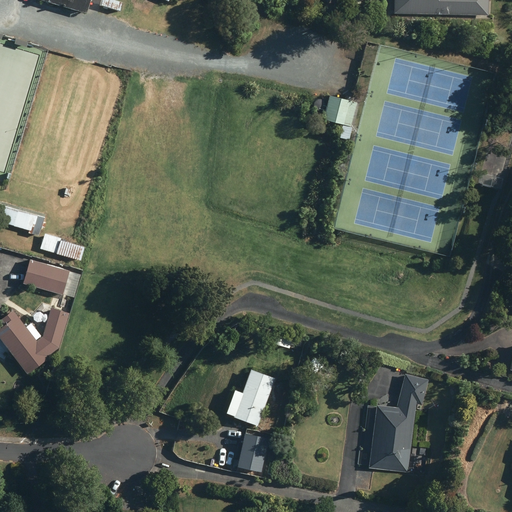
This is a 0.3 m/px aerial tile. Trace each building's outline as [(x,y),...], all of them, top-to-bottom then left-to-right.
[(39,0),(85,13),(88,0),(39,0)] [(101,0),(100,5),(119,11),(122,2),(114,0),(101,0)] [(394,0),(394,13),(487,15),(487,13),(491,13),(491,5),(487,5),(487,0),(394,0)] [(328,96),(322,119),(350,126),(356,103),(348,101),(349,96),(346,96),(345,100),(328,96)] [(504,173),(483,167),(478,184),(500,190),(504,173)] [(0,221),(28,229),(28,232),(38,235),(40,226),(44,227),(45,222),(42,221),(43,217),(0,204),(0,221)] [(59,240),(60,238),(44,233),(40,249),(80,260),(84,247),(81,246),(83,239),(66,234),(64,242),(59,240)] [(22,283),(61,294),(68,271),(29,260),(22,283)] [(36,340),(35,339),(40,335),(30,322),(25,326),(12,310),(0,318),(0,320),(4,325),(0,327),(0,340),(26,374),(48,357),(47,356),(58,347),(68,313),(50,308),(41,336),(36,340)] [(250,370),(233,416),(257,425),(274,378),(250,370)] [(367,408),(360,464),(368,465),(368,468),(408,472),(415,404),(421,405),(428,380),(404,373),(396,402),(396,407),(376,405),(375,409),(367,408)]
